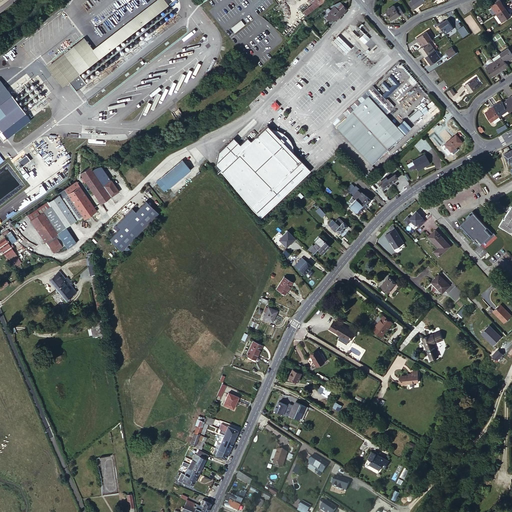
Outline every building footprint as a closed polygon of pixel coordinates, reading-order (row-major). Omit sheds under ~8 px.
[(84,37),(46,66),(59,83),(64,86),(69,81),(79,74),(168,5),(164,0),(156,0),(93,49),(84,37)] [(306,0),(309,3),(302,9),(305,13),(321,0),(306,0)] [(426,0),(425,0),(412,0),(410,2),(415,9),(422,4),(421,3),(426,0)] [(500,0),(492,6),(498,14),(508,7),(505,3),(503,4),(500,0)] [(347,7),(344,4),(341,6),(340,5),(337,8),(332,12),(336,17),(347,7)] [(405,12),(400,5),(396,7),(395,4),(386,11),(392,19),(396,16),(397,17),(405,12)] [(332,12),(337,8),(334,5),(327,12),(327,13),(332,18),(333,20),(336,17),(332,12)] [(508,7),(498,14),(503,22),(511,16),(509,12),(511,11),(508,7)] [(332,18),(327,13),(324,16),(329,21),(332,18)] [(445,20),(441,23),(446,31),(447,33),(456,27),(450,18),(446,21),(445,20)] [(231,28),(235,33),(246,25),(242,20),(231,28)] [(461,37),(468,33),(464,25),(457,29),(461,37)] [(358,37),(364,42),(370,37),(364,31),(358,37)] [(429,31),(419,38),(422,42),(423,41),(426,45),(432,41),(435,39),(429,31)] [(351,49),(338,36),(333,41),(346,54),(351,49)] [(426,45),(422,48),(425,51),(424,52),(427,56),(438,49),(432,41),(426,45)] [(458,52),(454,46),(448,50),(452,56),(458,52)] [(508,47),(500,53),(502,56),(506,61),(510,59),(511,58),(511,52),(510,50),(508,47)] [(438,49),(427,56),(430,60),(431,60),(434,64),(444,57),(438,49)] [(502,56),(500,53),(492,58),(495,61),(502,56)] [(494,62),(501,72),(505,69),(504,68),(508,65),(506,61),(502,56),(495,61),(494,62)] [(486,67),(491,76),(496,74),(497,75),(501,72),(494,62),(486,67)] [(79,74),(69,81),(76,91),(86,83),(79,74)] [(385,97),(400,83),(391,74),(387,77),(393,83),(388,88),(382,94),(385,97)] [(468,88),(471,93),(481,86),(475,78),(466,84),(469,88),(468,88)] [(0,128),(7,138),(31,120),(0,79),(0,128)] [(372,85),(364,92),(385,115),(393,107),(372,85)] [(385,115),(364,92),(357,99),(360,103),(345,116),(335,126),(371,165),(403,135),(385,115)] [(509,111),(511,108),(511,97),(510,95),(506,98),(506,99),(502,102),(508,110),(509,111)] [(360,103),(357,99),(342,113),(345,116),(360,103)] [(502,102),(501,101),(498,103),(497,102),(492,105),(499,115),(508,110),(502,102)] [(413,121),(427,109),(424,104),(410,117),(413,121)] [(491,121),(499,115),(492,105),(488,108),(489,109),(485,112),(491,121)] [(251,209),(300,161),(293,153),(270,130),(266,125),(250,142),(246,138),(237,146),(241,150),(234,157),(224,147),(218,153),(215,166),(251,209)] [(271,129),(270,130),(293,153),(294,152),(293,149),(292,146),(291,144),(291,143),(290,141),(289,140),(288,138),(285,136),(284,134),(282,133),(281,132),(279,131),(278,131),(276,130),(274,130),(272,129),(271,129)] [(461,142),(455,135),(445,144),(451,151),(461,142)] [(60,136),(50,140),(56,155),(66,150),(60,136)] [(234,157),(241,150),(237,146),(231,140),(224,147),(234,157)] [(430,163),(425,154),(412,160),(417,170),(430,163)] [(68,159),(60,158),(59,170),(67,170),(68,159)] [(190,170),(182,160),(160,178),(160,179),(156,182),(165,192),(171,186),(190,170)] [(300,161),(251,209),(261,219),(310,171),(300,161)] [(81,171),(83,174),(102,202),(119,189),(103,165),(94,166),(92,163),(88,166),(85,168),(81,171)] [(394,163),(388,169),(391,172),(397,167),(394,163)] [(30,172),(35,180),(43,174),(37,166),(30,172)] [(391,172),(388,169),(382,174),(385,177),(391,172)] [(41,193),(63,179),(59,173),(57,175),(55,172),(36,184),(41,193)] [(386,179),(390,183),(398,177),(394,173),(386,179)] [(384,189),(390,183),(386,179),(385,177),(381,180),(382,182),(380,184),(384,189)] [(76,178),(64,186),(83,214),(85,217),(97,209),(76,178)] [(83,214),(64,186),(57,190),(45,198),(65,227),(83,214)] [(353,186),(348,191),(349,191),(353,195),(357,190),(353,186)] [(360,191),(359,192),(355,198),(360,202),(366,196),(360,191)] [(358,213),(364,206),(360,202),(355,198),(353,195),(349,199),(349,200),(352,203),(349,206),(358,213)] [(360,202),(364,206),(370,199),(366,196),(360,202)] [(65,227),(45,198),(42,200),(38,203),(35,204),(29,209),(31,213),(28,216),(45,240),(57,232),(65,227)] [(157,211),(146,200),(135,211),(131,207),(115,223),(118,226),(109,236),(121,248),(157,211)] [(321,216),(325,213),(319,205),(315,209),(321,216)] [(511,206),(506,215),(507,216),(507,217),(505,216),(501,223),(511,229),(511,206)] [(419,228),(425,221),(423,219),(424,218),(416,211),(410,218),(408,216),(403,221),(408,225),(412,221),(419,228)] [(495,235),(474,212),(460,224),(474,240),(477,238),(481,243),(485,240),(487,243),(495,235)] [(76,242),(65,227),(57,232),(68,248),(76,242)] [(404,243),(395,229),(386,235),(388,239),(389,238),(395,248),(404,243)] [(279,239),(286,246),(295,237),(288,230),(279,239)] [(428,237),(439,248),(446,241),(435,230),(428,237)] [(0,249),(5,258),(7,257),(10,262),(16,259),(4,238),(3,235),(0,236),(0,249)] [(48,243),(53,251),(62,245),(56,237),(48,243)] [(317,243),(314,246),(317,249),(324,241),(321,238),(317,243)] [(317,249),(322,253),(329,246),(324,241),(317,249)] [(446,241),(439,248),(433,253),(439,258),(451,246),(446,241)] [(312,245),(308,249),(313,254),(317,249),(314,246),(312,245)] [(307,270),(308,269),(311,265),(306,261),(303,265),(307,270)] [(307,270),(303,265),(299,270),(304,274),(307,270)] [(49,279),(56,288),(62,284),(63,284),(65,283),(68,281),(65,278),(59,270),(49,279)] [(292,281),(284,276),(276,288),(285,293),(292,281)] [(445,294),(447,291),(452,287),(441,276),(434,282),(445,294)] [(390,277),(382,288),(390,294),(398,284),(390,277)] [(0,289),(8,284),(6,280),(0,284),(0,289)] [(62,284),(56,288),(57,288),(59,291),(66,300),(76,292),(71,285),(68,281),(65,283),(63,284),(62,284)] [(450,294),(456,300),(457,302),(464,295),(454,284),(453,286),(455,289),(450,294)] [(456,312),(461,317),(468,310),(464,305),(456,312)] [(499,305),(492,313),(504,324),(511,316),(499,305)] [(268,307),(268,308),(266,313),(263,318),(272,322),(277,311),(268,307)] [(106,335),(102,312),(97,313),(96,322),(91,329),(93,337),(106,335)] [(384,317),(374,329),(382,336),(393,324),(384,317)] [(329,330),(333,332),(333,331),(336,332),(349,341),(354,333),(340,325),(333,321),(329,330)] [(483,333),(495,346),(502,338),(490,326),(483,333)] [(440,332),(423,338),(426,349),(430,360),(438,357),(434,347),(433,344),(443,340),(440,332)] [(262,345),(254,340),(247,355),(256,359),(262,345)] [(498,360),(503,354),(498,349),(493,355),(498,360)] [(318,351),(311,356),(317,366),(325,362),(318,351)] [(317,366),(311,356),(306,358),(313,369),(317,366)] [(293,369),(289,378),(298,381),(302,372),(293,369)] [(411,374),(408,374),(400,375),(401,385),(406,384),(406,383),(417,382),(416,371),(411,372),(411,373),(411,374)] [(223,384),(218,395),(220,396),(221,397),(227,386),(223,384)] [(328,392),(318,386),(316,390),(326,396),(328,392)] [(210,398),(214,401),(215,400),(217,395),(219,390),(215,387),(210,398)] [(236,395),(229,392),(223,404),(230,407),(236,395)] [(275,409),(288,416),(292,407),(279,400),(275,409)] [(292,407),(288,416),(289,415),(301,420),(307,407),(295,401),(292,407)] [(309,408),(307,407),(301,420),(303,421),(309,408)] [(209,424),(211,425),(214,419),(208,417),(206,423),(209,424)] [(205,422),(197,419),(195,425),(196,426),(190,443),(196,445),(205,422)] [(225,431),(235,435),(238,430),(228,426),(227,426),(226,430),(225,431)] [(223,437),(233,441),(235,435),(225,431),(224,434),(223,437)] [(230,447),(233,441),(223,437),(220,443),(230,447)] [(228,453),(230,447),(220,443),(220,444),(218,448),(228,453)] [(189,447),(185,457),(189,458),(193,449),(189,447)] [(226,458),(228,453),(218,448),(215,454),(226,458)] [(197,454),(205,458),(207,454),(199,450),(197,454)] [(278,451),(274,464),(283,467),(287,454),(278,451)] [(380,455),(371,451),(368,456),(372,458),(370,463),(375,465),(379,468),(381,464),(385,465),(388,459),(380,455)] [(192,460),(202,465),(205,459),(205,458),(197,454),(196,454),(192,460)] [(315,455),(310,463),(323,472),(328,464),(315,455)] [(198,473),(202,465),(192,460),(190,464),(189,468),(198,473)] [(293,473),(298,475),(302,465),(297,463),(293,473)] [(195,479),(198,473),(189,468),(185,474),(189,477),(189,478),(194,480),(195,479)] [(253,481),(241,473),(238,478),(250,486),(253,481)] [(189,477),(185,474),(185,475),(182,474),(178,480),(185,483),(191,486),(192,483),(193,484),(194,480),(189,478),(189,477)] [(332,486),(346,491),(349,481),(335,477),(332,486)] [(390,497),(395,500),(400,491),(395,488),(390,497)] [(243,492),(239,499),(238,503),(241,505),(246,494),(243,492)] [(334,511),(338,508),(326,500),(320,509),(323,511),(334,511)] [(233,503),(227,501),(224,506),(235,510),(237,505),(233,503)] [(303,502),(299,508),(306,511),(307,511),(311,507),(303,502)]
